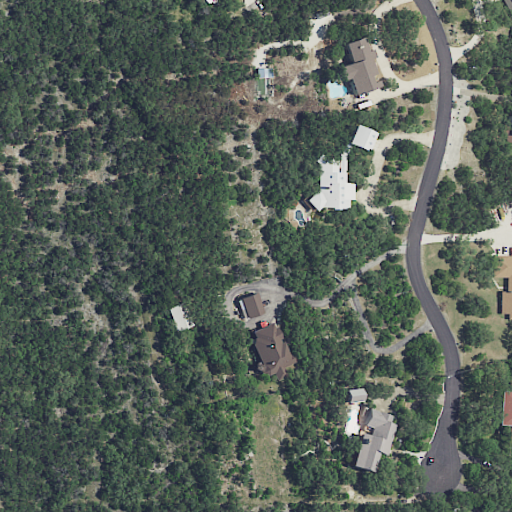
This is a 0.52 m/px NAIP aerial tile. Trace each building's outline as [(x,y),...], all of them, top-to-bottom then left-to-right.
[(511,0),(503,0),(511,17),(511,0)] [(353,95),(379,86),(369,59),(374,57),(372,49),(366,51),(361,37),(343,43),(349,63),(337,67),(342,81),(348,79),(353,95)] [(372,132),(352,125),(345,144),(366,152),(372,132)] [(347,209),(347,200),(353,200),(353,183),(344,183),(344,173),(336,173),(336,158),(315,158),(315,191),(308,191),(308,209),(347,209)] [(500,291),(500,314),(508,314),(508,319),(511,319),(511,255),(492,256),(492,277),(507,277),(507,291),(500,291)] [(263,312),(256,292),(239,299),(246,319),(263,312)] [(167,308),(174,332),(192,326),(185,302),(167,308)] [(251,331),(254,341),(251,342),(259,364),(255,366),(259,377),(272,372),(275,381),(285,378),(282,368),(291,365),(276,322),(251,331)] [(343,404),(360,402),(358,388),(341,390),(343,404)] [(511,425),(511,391),(499,391),(497,425),(511,425)] [(395,425),(390,423),(392,415),(366,408),(351,467),(371,472),(376,453),(387,456),(395,425)]
